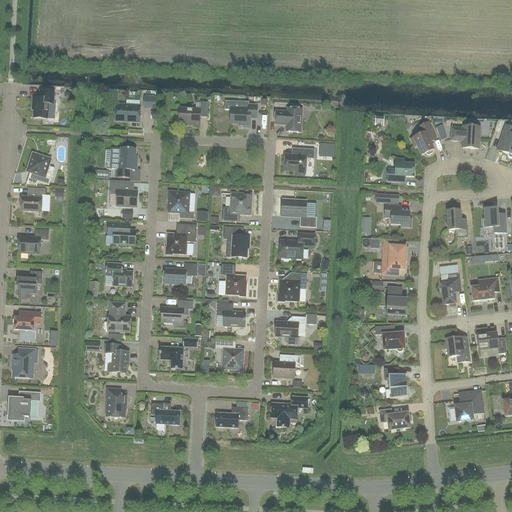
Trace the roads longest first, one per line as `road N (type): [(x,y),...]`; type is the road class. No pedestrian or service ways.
road 1 (residential): [(199,391),(247,394),(258,382),(270,154),(261,143),(159,141)]
road 2 (residential): [(159,141),(142,372),(157,389),(199,391)]
road 3 (residential): [(0,290),(10,85)]
road 4 (residential): [(424,328),(430,196)]
road 5 (unclassified): [(0,469),(121,475)]
